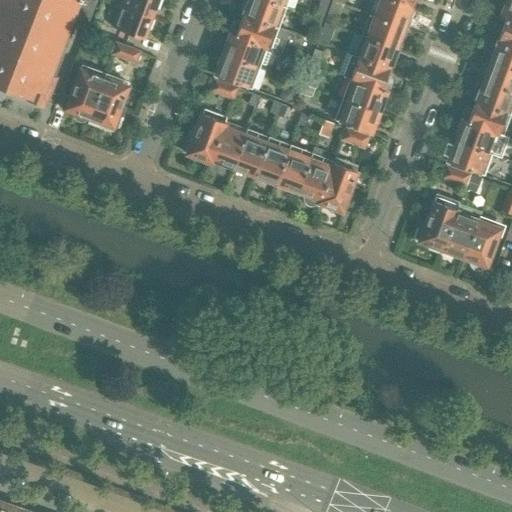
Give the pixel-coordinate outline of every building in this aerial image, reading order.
[(89,19),(96,0),(0,0),(0,88),(11,93),(13,90),(28,96),(26,99),(43,106),(54,76),(78,15),(89,19)] [(121,0),(119,6),(151,18),(157,0),(121,0)] [(243,12),(242,15),(276,27),(283,7),(264,0),(247,0),(247,1),(243,1),(240,10),(243,12)] [(325,0),(319,0),(313,18),(321,21),(328,1),(325,0)] [(391,0),(375,0),(369,15),(403,28),(406,20),(410,19),(413,12),(410,9),(411,7),(391,0)] [(501,18),(503,18),(511,21),(511,0),(507,0),(506,4),(503,5),(500,12),(502,15),(501,18)] [(342,5),(332,1),(325,22),(335,26),(342,5)] [(151,18),(119,6),(112,27),(143,39),(151,18)] [(230,24),(227,34),(264,47),(275,51),(281,53),(288,32),(276,27),(242,15),(239,22),(237,21),(236,21),(235,21),(233,21),(232,22),(231,23),(230,24)] [(369,15),(362,36),(395,48),(396,46),(400,45),(403,37),(401,35),(403,28),(369,15)] [(321,21),(313,18),(310,17),(307,24),(318,28),(321,21)] [(500,31),(497,40),(511,45),(511,21),(503,18),(503,20),(502,19),(500,19),(499,20),(498,20),(497,21),(496,22),(495,24),(495,25),(495,26),(495,28),(496,29),(497,30),(498,31),(500,31)] [(90,28),(99,31),(102,23),(94,20),(90,28)] [(317,40),(318,40),(327,43),(331,32),(321,29),(317,40)] [(264,47),(227,34),(223,44),(225,47),(223,55),(257,67),(268,71),(275,51),(264,47)] [(362,36),(355,55),(388,68),(389,67),(392,66),(395,58),(393,55),(395,48),(362,36)] [(493,52),(489,61),(511,69),(511,45),(497,40),(497,41),(493,41),(490,49),(493,52)] [(111,54),(134,63),(139,52),(116,43),(111,54)] [(314,50),(309,63),(319,67),(324,54),(314,50)] [(338,74),(350,78),(382,90),(382,88),(384,89),(385,89),(387,88),(388,88),(389,87),(390,86),(390,84),(390,83),(390,81),(390,80),(389,79),(388,78),(387,77),(385,76),(388,68),(355,55),(346,52),(338,74)] [(257,67),(223,55),(222,56),(219,57),(216,65),(218,68),(215,76),(249,88),(257,67)] [(85,120),(86,120),(102,78),(79,70),(81,64),(73,61),(60,93),(69,96),(64,108),(74,112),(73,113),(73,115),(74,116),(74,118),(75,119),(76,120),(77,121),(79,121),(80,121),(82,121),(83,121),(85,120)] [(485,73),(482,81),(511,91),(511,69),(489,61),(486,62),(483,70),(485,73)] [(284,78),(298,83),(299,83),(302,75),(287,69),(284,78)] [(305,74),(300,88),(313,93),(317,80),(316,80),(317,79),(305,74)] [(102,78),(86,120),(99,125),(102,122),(115,127),(123,107),(119,106),(127,84),(117,80),(116,84),(102,78)] [(350,78),(343,98),(377,111),(379,104),(383,104),(386,96),(383,93),(384,90),(382,90),(350,78)] [(214,79),(213,81),(209,91),(232,99),(236,88),(214,79)] [(475,99),(474,102),(508,114),(511,102),(511,91),(482,81),(480,87),(476,88),(473,96),(475,99)] [(313,93),(300,88),(298,93),(310,97),(311,96),(313,93)] [(283,89),(280,100),(287,102),(291,100),(294,93),(283,89)] [(258,96),(251,94),(247,105),(254,107),(258,96)] [(377,111),(343,98),(335,120),(369,133),(372,125),(376,124),(379,116),(376,113),(377,111)] [(268,113),(275,115),(279,104),(273,102),(268,113)] [(463,119),(463,121),(496,133),(497,133),(500,134),(508,114),(474,102),(472,108),(471,107),(469,107),(468,107),(467,107),(465,108),(464,109),(463,110),(463,111),(462,113),(462,114),(463,115),(463,117),(464,118),(465,118),(466,119),(466,120),(463,119)] [(279,104),(275,115),(282,118),(286,107),(279,104)] [(196,160),(199,161),(208,164),(223,122),(224,119),(202,111),(196,128),(192,126),(183,152),(196,156),(196,160)] [(309,115),(301,112),(297,124),(304,127),(309,115)] [(323,120),(322,120),(317,134),(328,138),(333,124),(323,120)] [(458,133),(455,141),(489,154),(496,133),(463,121),(462,122),(459,122),(456,131),(458,133)] [(224,164),(233,167),(246,130),(223,122),(208,164),(208,166),(209,167),(210,169),(211,170),(212,171),(213,171),(215,172),(217,172),(218,171),(220,171),(221,170),(222,169),(223,167),(223,166),(224,164)] [(345,128),(345,129),(341,140),(363,148),(367,136),(345,128)] [(246,172),(253,175),(267,138),(246,130),(233,167),(234,167),(234,171),(243,175),(246,172)] [(273,181),(275,182),(289,146),(267,138),(253,175),(261,178),(262,181),(270,184),(273,181)] [(489,154),(455,141),(455,142),(451,143),(448,151),(450,154),(447,162),(481,174),(489,154)] [(295,190),(297,191),(311,154),(289,146),(275,182),(282,185),(283,189),(292,192),(295,190)] [(314,204),(317,205),(333,162),(321,158),(323,150),(313,147),(311,154),(297,191),(304,193),(303,197),(303,198),(303,200),(303,201),(304,202),(305,203),(307,204),(308,205),(310,205),(311,205),(313,205),(314,204)] [(333,161),(333,162),(317,205),(328,209),(330,207),(344,212),(351,192),(347,190),(356,166),(334,158),(333,161)] [(442,177),(464,186),(468,174),(446,166),(442,177)] [(503,208),(511,211),(511,190),(509,189),(503,208)] [(428,247),(440,252),(456,209),(442,204),(443,201),(434,198),(426,221),(422,219),(415,239),(427,244),(428,247)] [(454,253),(463,257),(476,220),(475,220),(478,213),(458,205),(456,209),(440,252),(451,256),(454,253)] [(476,220),(463,257),(469,259),(469,260),(469,261),(469,263),(469,264),(470,266),(471,267),(472,268),(474,269),(475,269),(477,270),(479,269),(480,269),(482,268),(483,267),(484,266),(485,265),(498,229),(476,220)] [(0,511),(16,511),(18,507),(0,501),(0,511)]
